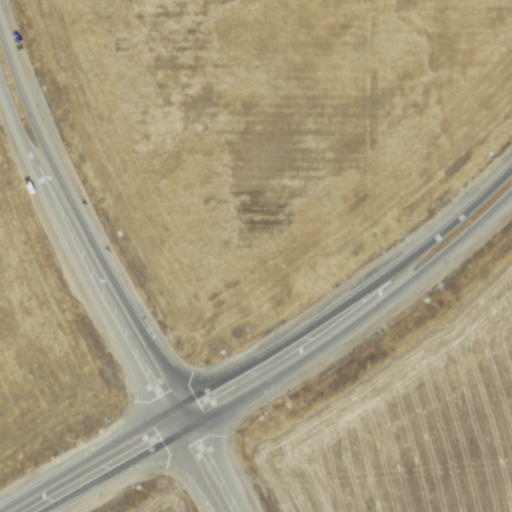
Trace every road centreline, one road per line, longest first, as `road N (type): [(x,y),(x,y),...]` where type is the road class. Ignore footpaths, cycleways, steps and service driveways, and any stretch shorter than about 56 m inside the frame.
road 1 (tertiary): [(511,157),(413,251),(304,331),(0,504)]
road 2 (tertiary): [(53,511),(297,369),(452,254),(511,198)]
road 3 (tertiary): [(252,511),(64,185),(22,105),(0,33)]
road 4 (tertiary): [(0,94),(220,511)]
